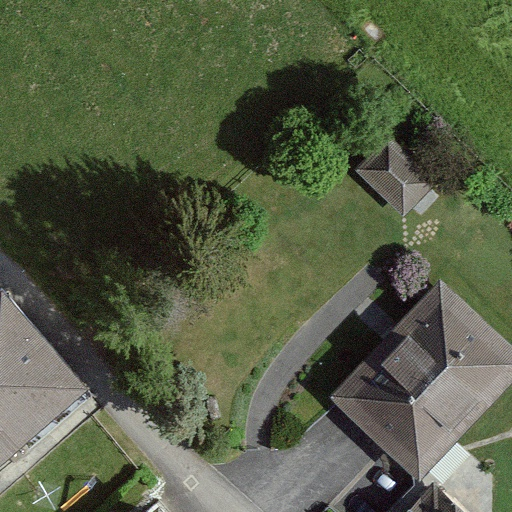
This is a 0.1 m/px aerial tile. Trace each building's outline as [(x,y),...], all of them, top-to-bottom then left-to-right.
[(406,203),(435,171),(388,127),(358,159),(406,203)] [(511,367),(511,324),(435,259),(328,380),(428,467),(511,367)] [(0,455),(101,370),(4,262),(0,265),(0,455)] [(475,511),(416,479),(386,511),(475,511)] [(187,511),(163,484),(128,511),(187,511)]
